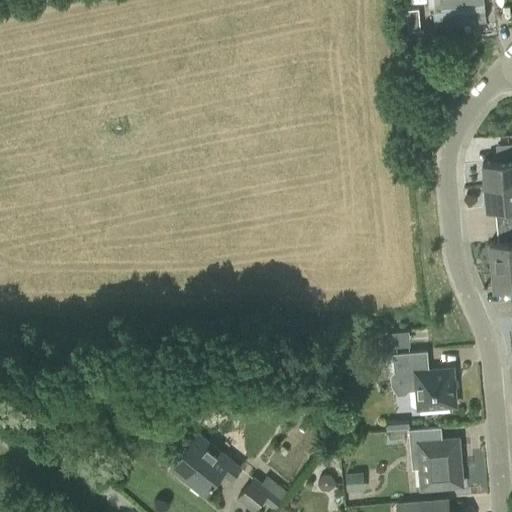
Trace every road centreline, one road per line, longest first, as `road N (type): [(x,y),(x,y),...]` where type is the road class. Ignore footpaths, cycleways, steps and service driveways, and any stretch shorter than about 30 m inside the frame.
road 1 (residential): [(501,511),(488,357),(452,258),(445,165),(456,124),(511,71)]
road 2 (residential): [(134,511),(0,401)]
